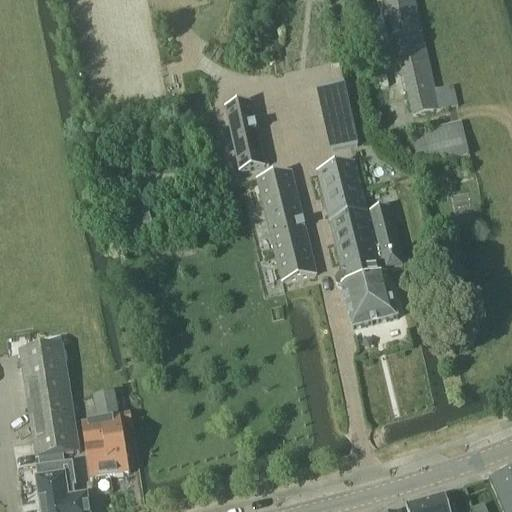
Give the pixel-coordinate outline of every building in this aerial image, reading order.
[(384,0),(396,49),(411,119),(456,109),(451,89),(432,93),(423,49),(412,0),(384,0)] [(225,112),(225,114),(239,175),(264,169),(256,134),(250,106),(227,112),(225,112)] [(461,125),(410,138),(418,170),(469,157),(461,125)] [(376,239),(371,240),(353,167),(316,176),(341,277),(338,278),(334,283),(336,291),(341,293),(351,334),(396,323),(384,277),(400,273),(385,212),(370,215),(376,239)] [(256,185),(280,286),(314,278),(290,176),(256,185)] [(148,216),(128,222),(133,240),(153,235),(148,216)] [(17,357),(35,471),(64,466),(63,459),(78,457),(60,351),(17,357)] [(99,428),(129,421),(129,418),(120,420),(115,396),(92,400),(97,428),(81,431),(90,483),(110,481),(99,428)] [(131,430),(129,421),(99,428),(110,481),(128,478),(120,432),(131,430)] [(68,511),(67,502),(75,500),(73,490),(76,489),(72,465),(64,466),(35,471),(41,511),(68,511)] [(511,511),(511,471),(489,481),(500,511),(511,511)] [(67,502),(68,511),(87,511),(86,499),(75,500),(67,502)] [(448,511),(445,499),(405,509),(405,511),(448,511)]
